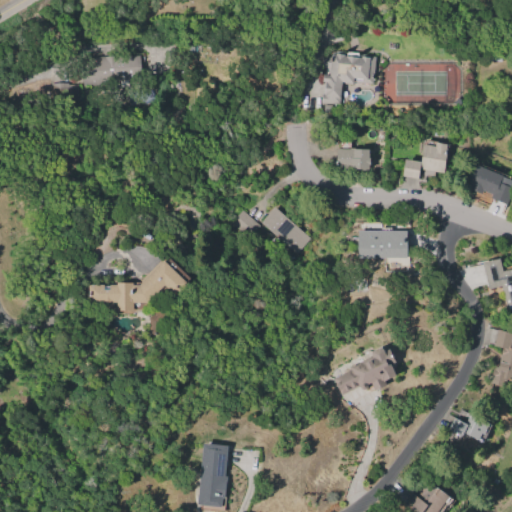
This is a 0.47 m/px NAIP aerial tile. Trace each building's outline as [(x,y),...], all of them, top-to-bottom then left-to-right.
[(372,84),(352,82),(352,84),(341,83),(339,105),(320,103),(321,93),(323,94),(324,82),(322,81),(322,75),(323,75),(324,68),(321,65),(321,60),(325,56),(330,56),(331,53),(344,54),(343,55),(346,56),(346,52),(358,53),(358,57),(361,57),(361,55),(370,55),(370,56),(375,57),(372,84)] [(78,59),(138,56),(140,86),(118,87),(118,90),(102,90),(102,84),(79,85),(78,59)] [(417,179),(401,176),(404,159),(420,162),(422,144),(434,146),(435,142),(446,144),(445,151),(446,151),(442,173),(418,169),(417,179)] [(368,149),(368,158),(370,158),(370,164),(368,164),(368,169),(366,169),(366,171),(349,171),(349,167),(335,167),(335,152),(337,152),(337,149),(368,149)] [(467,184),(476,164),(477,165),(478,163),(511,177),(511,189),(506,205),(490,198),(491,194),(487,193),(486,195),(481,192),(480,194),(469,189),(470,186),(467,184)] [(274,207),(309,238),(294,254),(260,223),(274,207)] [(245,238),(229,223),(241,210),(257,226),(245,238)] [(357,231),(409,231),(409,240),(407,240),(407,251),(404,251),(404,258),(357,258),(357,252),(348,252),(348,237),(357,237),(357,231)] [(87,286),(103,285),(103,287),(109,287),(109,286),(115,286),(115,283),(132,283),(132,286),(138,286),(162,261),(161,260),(163,258),(166,261),(168,259),(190,281),(174,297),(164,288),(145,304),(132,304),(132,311),(116,311),(116,304),(113,304),(113,309),(100,309),(100,303),(87,303),(87,286)] [(499,258),(502,272),(511,269),(511,312),(506,314),(500,286),(487,289),(480,262),(499,258)] [(511,383),(504,382),(500,398),(486,395),(492,367),(497,368),(501,348),(492,346),(496,330),(511,332),(511,336),(509,347),(511,347),(511,383)] [(339,394),(332,378),(350,369),(349,367),(372,357),(371,355),(372,351),(379,347),(382,349),(383,351),(388,349),(395,364),(391,366),(395,375),(383,381),(385,385),(373,390),(371,385),(360,389),(359,385),(339,394)] [(446,429),(452,418),(464,424),(469,414),(488,424),(483,434),(481,433),(477,440),(462,433),(460,436),(446,429)] [(202,444),(226,446),(223,476),(226,476),(224,498),(221,498),(220,508),(196,506),(202,444)] [(448,496),(435,511),(412,511),(404,506),(412,495),(414,496),(426,480),(448,496)]
